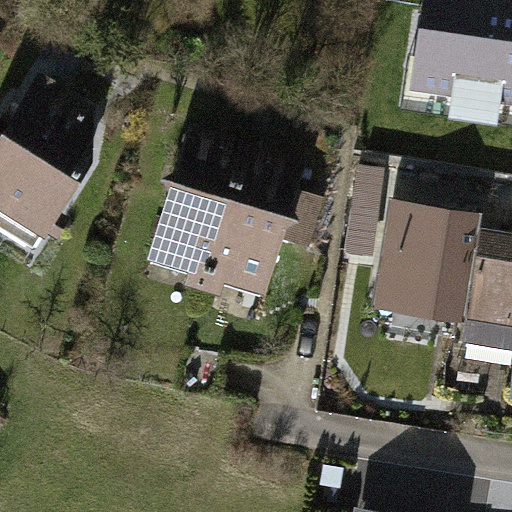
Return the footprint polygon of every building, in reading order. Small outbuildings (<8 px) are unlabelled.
[(511,0),(460,0),(449,80),(511,89),(511,0)] [(138,97),(56,53),(0,158),(0,171),(77,212),(138,97)] [(323,136),(209,106),(179,217),(293,247),(323,136)] [(511,238),(491,235),(474,334),(511,340),(511,238)] [(0,380),(12,360),(0,353),(0,380)]
